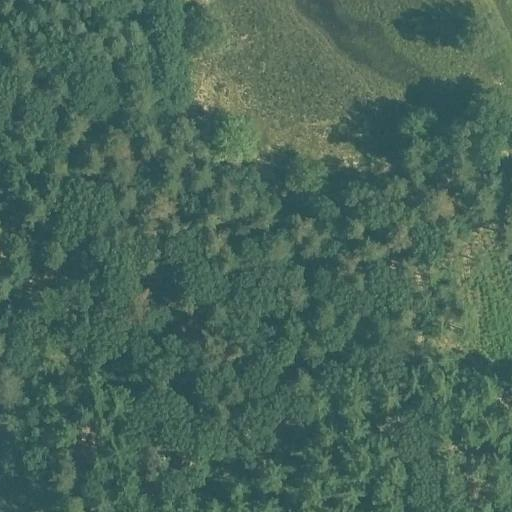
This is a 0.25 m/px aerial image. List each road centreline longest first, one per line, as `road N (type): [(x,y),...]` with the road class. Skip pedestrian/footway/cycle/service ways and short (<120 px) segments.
road 1 (track): [(511,88),(330,185),(163,114),(0,98)]
road 2 (track): [(416,511),(361,464),(303,448),(220,468),(113,511)]
